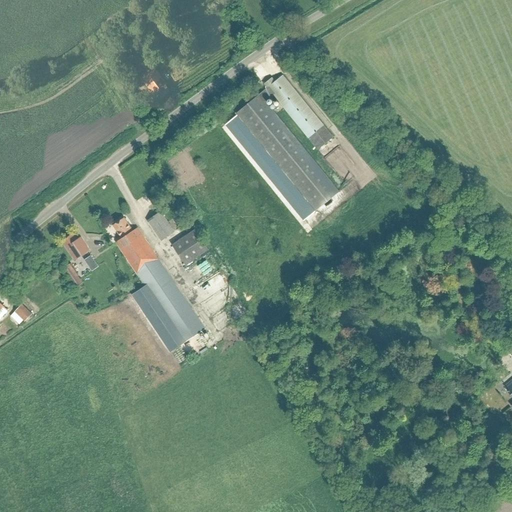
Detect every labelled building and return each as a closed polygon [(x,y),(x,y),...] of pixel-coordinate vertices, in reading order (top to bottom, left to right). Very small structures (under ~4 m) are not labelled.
[(120,68),(125,78),(136,72),(131,62),(120,68)] [(152,68),(139,77),(151,94),(150,95),(155,103),(169,93),(163,86),(164,85),(152,68)] [(273,95),(317,150),(333,137),(282,75),(275,81),(272,77),(264,84),(267,88),(236,113),(315,211),(339,192),(265,101),(273,95)] [(335,147),(322,158),(335,171),(347,160),(335,147)] [(161,211),(147,220),(161,241),(174,231),(161,211)] [(113,225),(121,238),(115,242),(144,286),(183,343),(205,329),(137,228),(133,231),(124,218),(113,225)] [(195,229),(172,245),(185,265),(208,250),(195,229)] [(72,234),(62,241),(75,260),(85,253),(72,234)] [(70,264),(62,269),(74,288),(83,283),(70,264)] [(144,286),(131,295),(170,352),(183,343),(144,286)] [(21,304),(14,312),(24,322),(32,314),(21,304)] [(511,347),(503,356),(511,366),(511,347)]
